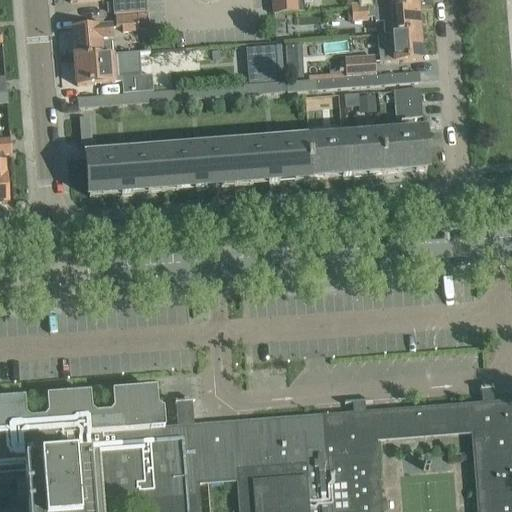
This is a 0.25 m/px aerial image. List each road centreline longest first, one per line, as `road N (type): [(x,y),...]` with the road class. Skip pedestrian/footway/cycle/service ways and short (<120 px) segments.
road 1 (residential): [(511,246),(56,280)]
road 2 (residential): [(464,196),(52,231)]
road 3 (residential): [(52,231),(33,0)]
road 4 (residential): [(464,196),(451,0)]
